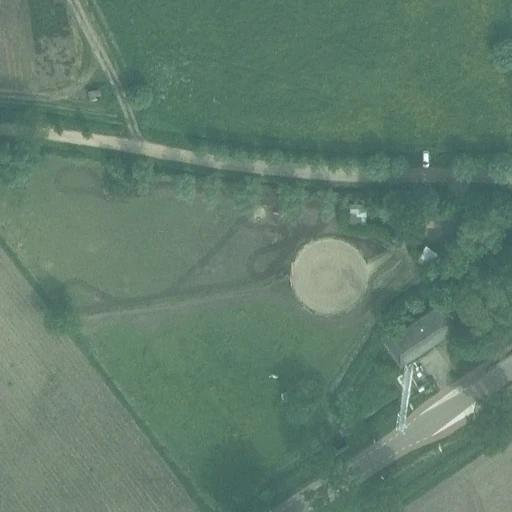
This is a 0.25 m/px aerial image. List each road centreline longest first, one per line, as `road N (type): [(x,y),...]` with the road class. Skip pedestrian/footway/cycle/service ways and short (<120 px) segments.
road 1 (track): [(0,127),(297,175),(511,179)]
road 2 (tertiary): [(291,511),(511,369)]
